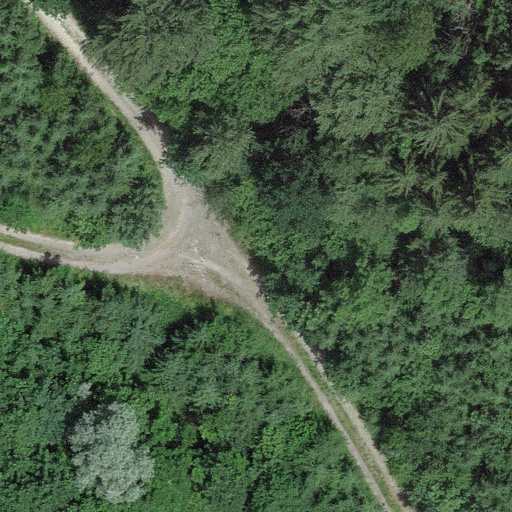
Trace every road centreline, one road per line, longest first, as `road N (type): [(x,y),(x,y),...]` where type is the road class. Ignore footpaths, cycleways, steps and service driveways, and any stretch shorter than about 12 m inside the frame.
road 1 (track): [(405,511),(170,141),(35,0)]
road 2 (track): [(170,141),(171,241),(48,245),(0,229)]
